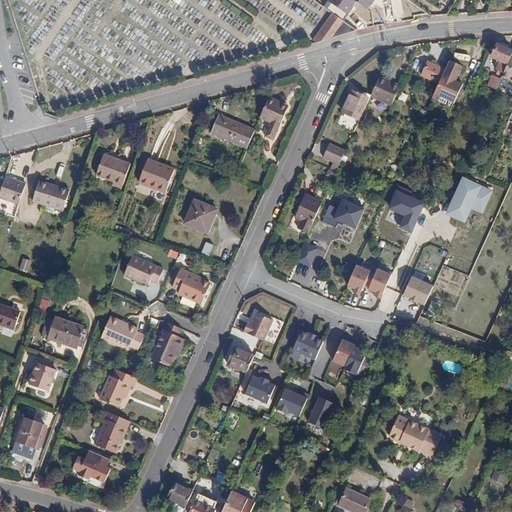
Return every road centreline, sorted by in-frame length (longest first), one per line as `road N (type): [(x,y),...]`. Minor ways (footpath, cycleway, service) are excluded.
road 1 (residential): [(305,59),(0,144)]
road 2 (residential): [(210,340),(326,89)]
road 3 (residential): [(137,511),(210,340)]
road 4 (residential): [(511,24),(432,29),(337,49)]
